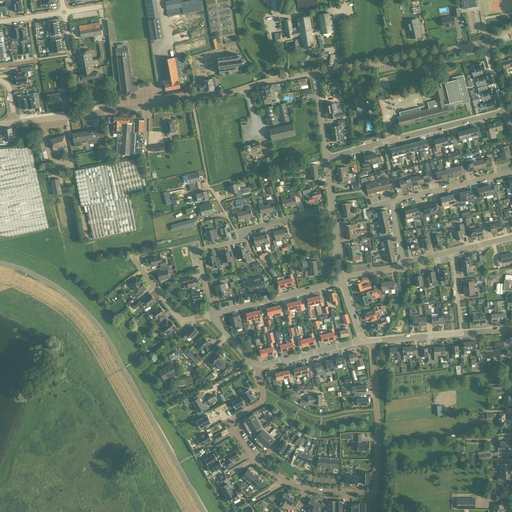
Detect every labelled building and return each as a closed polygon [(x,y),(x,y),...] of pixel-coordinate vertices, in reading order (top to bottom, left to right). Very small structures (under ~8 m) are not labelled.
[(20,0),(10,2),(12,10),(15,9),(16,12),(22,11),(20,0)] [(43,0),(44,5),(40,5),(40,9),(49,7),(48,4),(55,3),(54,0),(43,0)] [(155,0),(144,0),(148,20),(160,18),(159,13),(158,13),(155,0)] [(168,17),(202,11),(200,0),(193,0),(181,2),(180,0),(173,0),(165,1),(166,10),(168,17)] [(295,0),(295,1),(297,1),(297,6),(305,5),(305,8),(308,8),(306,0),(295,0)] [(461,0),(461,1),(463,9),(477,7),(475,0),(461,0)] [(290,16),(284,17),(287,38),(294,37),(295,38),(300,37),(302,47),(314,45),(312,35),(333,32),(330,13),(318,15),(320,28),(313,30),(310,16),(299,18),(297,19),(299,31),(293,32),(290,16)] [(451,25),(455,24),(453,16),(449,17),(449,18),(446,18),(441,19),(442,26),(447,26),(451,25)] [(147,20),(151,40),(164,38),(160,18),(148,20),(147,20)] [(410,39),(421,36),(417,19),(406,22),(407,29),(408,29),(410,39)] [(104,34),(102,22),(79,26),(81,38),(104,34)] [(11,36),(12,42),(21,40),(21,41),(20,30),(19,27),(18,28),(18,27),(14,27),(14,28),(13,28),(14,35),(11,36)] [(26,29),(20,30),(21,41),(27,40),(28,42),(31,42),(30,36),(27,37),(26,29)] [(128,47),(116,48),(121,93),(123,93),(131,92),(133,92),(133,91),(138,91),(136,79),(132,79),(128,47)] [(98,72),(95,72),(93,66),(96,66),(95,62),(93,63),(90,50),(75,53),(80,81),(99,77),(98,72)] [(219,68),(220,73),(227,72),(227,74),(231,74),(231,72),(238,71),(239,72),(241,72),(242,70),(242,66),(244,66),(246,63),(246,60),(243,58),(241,59),(241,57),(240,55),(237,54),(235,55),(217,58),(218,64),(215,64),(216,68),(219,68)] [(181,77),(185,76),(183,63),(184,63),(184,62),(186,62),(185,57),(182,58),(182,56),(160,60),(165,84),(166,90),(180,88),(179,83),(182,82),(181,77)] [(503,69),(511,67),(511,59),(501,62),(503,69)] [(477,65),(474,67),(475,72),(472,73),(474,78),(477,77),(483,74),(482,70),(485,69),(483,64),(482,64),(481,63),(477,65)] [(15,74),(14,74),(15,78),(16,78),(16,79),(27,78),(29,77),(28,71),(34,70),(33,66),(21,68),(22,72),(15,73),(15,74)] [(476,82),(477,87),(486,84),(485,80),(488,79),(486,73),(483,74),(477,77),(478,82),(476,82)] [(455,110),(453,105),(470,101),(464,80),(463,75),(451,78),(452,81),(440,84),(441,88),(433,90),(436,101),(427,103),(429,109),(397,117),(400,126),(449,114),(448,112),(455,110)] [(17,80),(16,80),(16,85),(17,84),(17,86),(25,84),(25,87),(31,86),(30,83),(28,84),(27,78),(16,79),(17,80)] [(203,81),(204,84),(205,91),(206,91),(206,92),(214,90),(213,89),(214,88),(214,87),(215,87),(216,86),(215,79),(214,79),(203,81)] [(205,91),(204,84),(202,85),(201,81),(199,82),(197,85),(197,86),(198,93),(205,91)] [(272,84),(261,87),(263,94),(264,93),(268,92),(268,94),(274,92),(272,84)] [(486,85),(478,88),(479,93),(480,92),(481,97),(493,94),(491,88),(488,89),(486,85)] [(92,95),(102,94),(101,87),(92,88),(92,95)] [(48,95),(48,96),(49,102),(49,103),(49,102),(53,102),(56,101),(60,101),(61,101),(60,100),(60,96),(66,95),(65,89),(58,90),(59,94),(48,95)] [(263,94),(265,104),(271,102),(276,102),(275,99),(274,92),(268,94),(268,92),(264,93),(263,94)] [(34,96),(27,97),(27,98),(28,98),(29,108),(29,109),(30,109),(30,110),(35,109),(35,108),(36,108),(35,101),(38,100),(37,93),(33,93),(34,96)] [(28,98),(22,99),(21,95),(17,95),(18,103),(22,103),(23,109),(24,109),(24,110),(28,109),(29,108),(28,98)] [(491,100),(489,95),(481,97),(484,108),(496,104),(494,99),(491,100)] [(355,116),(362,115),(361,109),(359,99),(358,99),(358,98),(356,98),(356,99),(351,100),(352,111),(353,110),(355,116)] [(281,122),(289,120),(286,103),(277,105),(279,114),(276,114),(274,106),(264,108),(268,126),(278,123),(277,119),(280,119),(281,122)] [(334,103),(328,105),(331,119),(335,118),(335,119),(343,117),(341,112),(334,114),(334,113),(336,112),(334,103)] [(365,108),(367,120),(373,119),(371,107),(365,108)] [(133,155),(133,154),(142,154),(144,121),(132,120),(132,118),(113,117),(109,117),(108,123),(113,123),(113,130),(113,134),(117,134),(116,155),(133,155)] [(497,121),(497,122),(488,125),(489,130),(485,130),(488,139),(495,138),(493,132),(503,130),(500,121),(497,121)] [(174,122),(165,123),(166,134),(175,133),(174,122)] [(272,141),(295,136),(293,123),(269,129),(272,141)] [(341,125),(338,125),(338,126),(331,127),(332,134),(342,133),(342,132),(341,125)] [(96,140),(104,139),(102,128),(87,131),(89,141),(89,144),(97,143),(96,140)] [(478,136),(478,139),(481,138),(479,131),(477,131),(476,128),(469,129),(472,137),(478,136)] [(0,134),(0,144),(6,144),(5,141),(13,140),(12,129),(4,130),(4,134),(0,134)] [(469,142),(468,138),(472,137),(469,129),(463,131),(466,142),(466,141),(467,145),(469,144),(469,142)] [(73,134),(75,144),(75,147),(80,146),(80,147),(82,147),(82,146),(82,147),(89,145),(89,144),(89,141),(87,131),(73,134)] [(460,144),(460,143),(466,142),(463,131),(457,132),(458,136),(455,137),(456,139),(458,146),(458,145),(460,144)] [(345,140),(343,140),(342,133),(332,134),(333,141),(336,140),(336,142),(340,141),(340,144),(346,143),(345,140)] [(58,137),(60,144),(59,144),(60,147),(67,145),(64,135),(58,137)] [(458,148),(458,146),(456,139),(453,139),(452,136),(446,137),(448,146),(452,145),(453,147),(455,147),(455,149),(458,148)] [(60,144),(58,137),(50,139),(52,149),(60,147),(59,144),(60,144)] [(443,150),(445,150),(444,146),(448,146),(446,137),(440,139),(442,147),(443,150)] [(434,152),(436,151),(436,149),(442,147),(440,139),(434,140),(434,139),(431,140),(434,152)] [(41,161),(48,159),(43,141),(36,143),(41,161)] [(419,149),(421,157),(424,157),(420,141),(414,143),(416,150),(419,149)] [(256,152),(258,151),(257,148),(260,147),(258,142),(253,144),(248,146),(246,146),(245,147),(244,148),(244,149),(244,150),(245,151),(246,152),(247,152),(248,152),(249,152),(249,153),(251,154),(256,153),(256,152)] [(500,154),(510,152),(508,146),(494,149),(495,152),(499,151),(500,154)] [(396,158),(398,166),(401,165),(400,163),(399,158),(398,155),(396,147),(390,149),(392,156),(396,155),(396,158)] [(0,235),(11,236),(48,228),(35,170),(30,148),(0,149),(0,235)] [(510,152),(500,154),(501,158),(496,159),(497,161),(511,158),(510,152)] [(384,161),(382,156),(377,157),(375,153),(369,155),(372,163),(372,165),(382,162),(384,161)] [(364,169),(370,167),(369,164),(372,163),(369,155),(361,157),(364,169)] [(477,155),(478,157),(477,157),(480,169),(486,167),(484,159),(481,160),(480,157),(479,155),(477,155)] [(127,195),(146,190),(139,158),(75,171),(81,206),(85,205),(92,238),(137,229),(130,197),(128,197),(127,195)] [(490,158),(489,158),(484,159),(486,167),(492,166),(490,158)] [(464,161),(465,167),(466,168),(468,168),(469,171),(475,170),(473,162),(470,163),(469,159),(467,160),(464,161)] [(439,163),(439,165),(443,180),(448,178),(445,170),(443,170),(442,168),(443,167),(442,165),(441,162),(439,163)] [(434,180),(438,179),(438,181),(443,180),(439,165),(436,166),(437,169),(438,169),(439,171),(433,173),(434,180)] [(463,175),(463,173),(465,172),(464,165),(455,167),(458,176),(463,175)] [(338,175),(345,174),(345,172),(348,171),(347,167),(337,168),(338,175)] [(432,176),(431,176),(430,170),(428,171),(427,169),(424,170),(425,174),(422,175),(424,183),(430,181),(433,180),(432,176)] [(318,172),(310,173),(311,175),(308,175),(308,180),(318,179),(318,172)] [(403,172),(404,177),(406,187),(412,186),(410,178),(407,178),(406,173),(404,172),(403,172)] [(419,176),(418,172),(415,172),(418,184),(424,183),(422,175),(419,176)] [(196,189),(201,188),(200,182),(200,181),(198,173),(187,175),(189,184),(195,183),(196,189)] [(395,179),(397,184),(399,184),(400,188),(406,187),(404,177),(395,179)] [(50,180),(53,195),(62,194),(59,179),(50,180)] [(383,180),(385,190),(391,188),(389,179),(383,180)] [(385,190),(383,180),(377,182),(380,191),(385,190)] [(380,191),(377,182),(371,183),(374,193),(380,191)] [(231,193),(232,193),(237,192),(236,186),(240,185),(240,183),(235,184),(230,186),(231,189),(230,189),(229,190),(230,193),(231,193)] [(374,193),(371,183),(365,184),(368,194),(374,193)] [(490,186),(484,187),(486,196),(492,194),(493,198),(496,197),(497,197),(496,192),(495,190),(491,191),(490,186)] [(249,187),(241,189),(241,191),(242,193),(243,195),(250,194),(250,191),(249,187)] [(479,194),(476,195),(478,202),(481,201),(480,200),(483,199),(483,198),(483,196),(486,196),(484,187),(478,189),(479,193),(479,194)] [(306,190),(302,191),(303,195),(306,195),(307,198),(308,198),(309,200),(313,199),(313,201),(314,202),(317,201),(316,198),(321,197),(319,191),(314,192),(311,193),(309,193),(308,190),(306,190)] [(472,190),(465,192),(467,200),(470,200),(471,202),(472,202),(474,202),(475,203),(478,202),(476,195),(473,195),(473,194),(472,190)] [(198,194),(196,194),(195,193),(191,194),(193,203),(200,201),(202,200),(208,199),(206,191),(200,193),(201,193),(198,194)] [(460,199),(457,199),(459,207),(462,206),(465,205),(464,201),(467,200),(465,192),(459,193),(460,197),(460,199)] [(288,199),(290,206),(297,204),(294,194),(290,195),(290,198),(288,199)] [(452,204),(452,206),(453,207),(456,206),(456,208),(459,207),(457,198),(454,199),(453,195),(447,196),(449,205),(452,204)] [(290,206),(288,199),(286,199),(285,196),(281,198),(283,208),(290,206)] [(443,207),(449,205),(447,196),(440,198),(442,204),(439,205),(440,207),(441,212),(444,211),(443,207)] [(266,205),(268,212),(275,210),(272,200),(267,202),(268,204),(266,205)] [(198,211),(199,217),(214,213),(211,203),(199,207),(200,210),(198,211)] [(268,212),(266,205),(264,205),(263,203),(258,204),(261,214),(268,212)] [(343,211),(350,210),(350,208),(352,208),(352,203),(342,204),(343,211)] [(441,214),(441,212),(440,207),(437,208),(435,203),(429,205),(431,214),(432,213),(434,215),(436,215),(437,212),(438,215),(441,214)] [(426,217),(425,215),(426,215),(427,217),(430,216),(430,214),(431,214),(429,205),(423,206),(420,207),(423,218),(426,217)] [(244,211),(246,218),(252,216),(250,206),(245,208),(246,210),(244,211)] [(415,218),(415,219),(416,220),(423,218),(420,207),(417,208),(411,209),(413,218),(415,218)] [(241,209),(236,210),(239,220),(246,218),(244,211),(242,212),(241,209)] [(408,225),(408,222),(414,221),(413,218),(411,209),(404,211),(401,212),(403,218),(405,226),(408,225)] [(350,210),(343,211),(343,218),(354,217),(353,212),(350,212),(350,210)] [(501,224),(503,223),(502,217),(499,218),(500,222),(498,223),(498,219),(494,220),(497,231),(502,230),(501,224)] [(494,221),(489,222),(488,221),(485,221),(487,227),(490,226),(492,233),(497,231),(494,220),(494,221)] [(303,238),(313,236),(311,222),(301,224),(301,229),(304,228),(305,233),(302,233),(303,238)] [(222,237),(228,236),(227,231),(230,230),(229,224),(222,225),(223,228),(220,229),(222,237)] [(346,232),(353,231),(352,230),(355,229),(355,224),(345,226),(346,232)] [(461,232),(464,231),(463,224),(457,226),(457,228),(456,229),(457,231),(454,232),(456,240),(463,238),(461,232)] [(475,229),(475,225),(469,227),(472,237),(478,236),(476,229),(475,229)] [(379,232),(380,237),(386,235),(385,233),(390,232),(388,226),(380,228),(381,231),(379,232)] [(280,230),(282,237),(284,237),(285,239),(290,238),(287,228),(280,230)] [(204,236),(205,237),(207,236),(208,241),(214,239),(214,237),(217,237),(216,229),(206,231),(206,232),(205,233),(204,234),(204,236)] [(282,237),(280,230),(273,232),(276,242),(281,241),(280,238),(282,237)] [(421,236),(421,239),(424,248),(430,246),(428,238),(431,238),(430,231),(424,232),(424,236),(421,236)] [(433,236),(435,245),(441,244),(440,237),(443,236),(441,231),(437,232),(437,235),(433,236)] [(260,236),(262,243),(264,242),(265,245),(269,244),(267,234),(260,236)] [(262,243),(260,236),(253,238),(256,248),(260,246),(260,243),(262,243)] [(407,245),(410,244),(411,251),(418,249),(415,237),(411,238),(411,237),(405,239),(407,245)] [(349,254),(355,253),(355,251),(358,250),(357,246),(348,247),(349,254)] [(238,259),(242,258),(243,260),(244,260),(244,262),(250,261),(248,253),(245,253),(244,248),(236,250),(238,259)] [(222,263),(228,261),(229,265),(231,264),(231,266),(235,265),(233,259),(230,259),(228,252),(221,254),(222,258),(221,258),(222,263)] [(502,263),(511,260),(511,253),(500,255),(502,263)] [(160,264),(161,267),(167,266),(166,260),(162,260),(161,260),(160,256),(157,257),(156,256),(154,256),(153,258),(150,258),(152,266),(160,264)] [(216,265),(217,268),(220,268),(218,257),(215,258),(214,256),(208,257),(210,266),(216,265)] [(470,262),(473,262),(472,256),(464,257),(465,261),(462,261),(462,267),(470,266),(470,262)] [(117,260),(111,265),(114,269),(118,267),(120,270),(121,269),(128,264),(126,261),(125,262),(124,259),(119,263),(117,260)] [(128,264),(120,270),(121,271),(124,275),(122,277),(125,279),(129,276),(127,273),(131,270),(130,267),(128,264)] [(164,267),(165,270),(157,272),(158,272),(157,272),(156,273),(157,275),(158,276),(160,281),(169,278),(167,270),(171,269),(170,265),(164,267)] [(317,268),(310,268),(310,271),(307,271),(308,276),(318,275),(317,268)] [(442,281),(449,279),(447,270),(441,271),(441,274),(438,275),(439,283),(443,283),(442,281)] [(432,282),(435,282),(434,272),(427,273),(428,277),(425,277),(426,287),(433,286),(432,282)] [(284,280),(286,287),(293,285),(292,279),(292,274),(289,275),(289,279),(284,280)] [(425,284),(426,284),(424,277),(422,278),(421,277),(420,274),(417,275),(418,276),(415,277),(416,286),(420,286),(420,289),(425,288),(425,284)] [(257,289),(266,286),(263,276),(246,281),(250,292),(257,290),(257,289)] [(189,288),(198,285),(197,278),(190,280),(189,277),(183,279),(185,289),(189,288)] [(129,288),(132,286),(134,289),(142,283),(138,278),(138,279),(137,278),(133,281),(131,279),(125,283),(129,288)] [(286,287),(284,280),(279,281),(279,278),(276,278),(277,282),(279,288),(286,287)] [(471,279),(471,282),(464,282),(464,289),(474,288),(473,284),(477,283),(477,278),(471,279)] [(221,284),(215,286),(217,291),(226,289),(225,283),(227,283),(227,279),(220,281),(221,284)] [(511,280),(504,280),(503,290),(511,290),(511,280)] [(355,284),(357,292),(363,290),(363,291),(367,289),(371,288),(370,283),(366,285),(362,287),(360,282),(360,283),(355,284)] [(382,288),(379,288),(379,294),(380,297),(380,299),(383,298),(382,294),(385,294),(385,293),(389,293),(388,292),(387,282),(381,283),(381,284),(382,288)] [(136,291),(133,293),(137,298),(142,294),(140,291),(145,288),(144,287),(145,287),(142,283),(134,289),(136,291)] [(365,296),(359,298),(362,305),(368,303),(372,302),(370,297),(372,296),(374,296),(379,294),(379,288),(378,288),(374,289),(370,291),(371,291),(366,293),(367,297),(366,297),(365,296)] [(478,292),(474,292),(474,288),(464,289),(465,295),(472,295),(473,298),(479,297),(478,292)] [(218,297),(224,296),(225,299),(231,298),(230,294),(227,295),(226,289),(217,291),(218,297)] [(194,301),(196,300),(197,303),(201,302),(200,299),(201,299),(200,292),(194,293),(193,290),(187,292),(189,298),(193,297),(194,301)] [(335,292),(328,294),(330,302),(334,301),(335,305),(338,304),(337,300),(339,299),(338,296),(336,297),(335,292)] [(148,307),(156,301),(151,295),(146,299),(145,298),(142,300),(148,307)] [(319,306),(323,306),(322,302),(320,296),(313,297),(315,304),(319,303),(319,306)] [(308,306),(308,309),(312,308),(311,305),(315,304),(313,297),(307,299),(309,306),(308,306)] [(135,309),(141,304),(138,299),(131,304),(135,309)] [(299,311),(303,310),(302,307),(301,307),(300,301),(293,302),(295,309),(298,308),(299,311)] [(287,304),(288,311),(287,311),(288,314),(292,313),(291,310),(295,309),(293,302),(287,304)] [(279,316),(283,315),(282,312),(281,312),(279,306),(273,307),(274,314),(278,313),(279,316)] [(160,322),(165,318),(163,315),(165,314),(160,307),(156,310),(154,309),(151,311),(153,313),(152,313),(157,320),(157,319),(160,322)] [(266,309),(268,315),(267,316),(268,319),(271,318),(271,315),(274,314),(273,307),(266,309)] [(447,315),(444,316),(445,324),(451,323),(450,315),(450,314),(453,314),(453,307),(450,307),(450,311),(447,311),(447,315)] [(498,307),(499,321),(506,321),(505,313),(501,313),(501,307),(498,307)] [(469,315),(472,315),(473,324),(479,323),(478,312),(472,312),(472,308),(469,308),(469,315)] [(332,309),(328,309),(330,318),(333,317),(337,317),(336,312),(333,313),(332,309)] [(378,312),(377,309),(364,313),(365,316),(364,316),(365,319),(366,319),(366,320),(369,319),(370,322),(376,320),(376,317),(375,313),(378,312)] [(262,320),(261,316),(260,317),(259,310),(252,312),(255,322),(262,320)] [(412,310),(409,310),(410,317),(410,323),(413,323),(414,326),(420,326),(419,318),(419,314),(412,315),(412,310)] [(246,320),(247,324),(255,322),(252,312),(246,314),(247,320),(246,320)] [(236,316),(230,318),(230,319),(230,320),(231,323),(232,327),(236,326),(236,329),(242,328),(241,322),(238,323),(236,316)] [(171,332),(176,328),(171,321),(169,322),(167,319),(161,324),(163,327),(168,335),(171,332)] [(370,332),(378,330),(377,326),(380,325),(379,322),(368,325),(370,332)] [(341,337),(348,335),(347,329),(346,326),(343,327),(342,327),(343,330),(339,331),(341,337)] [(192,339),(198,332),(193,327),(188,332),(185,330),(181,334),(185,339),(187,338),(188,338),(190,336),(192,339)] [(335,339),(333,332),(334,332),(333,328),(330,329),(331,333),(327,334),(328,341),(335,339)] [(320,335),(322,342),(328,341),(327,334),(326,330),(319,332),(319,336),(320,335)] [(314,337),(313,333),(309,334),(310,338),(306,339),(308,346),(315,344),(313,337),(314,337)] [(300,340),(302,347),(308,346),(306,339),(303,340),(302,336),(298,337),(299,341),(300,340)] [(205,352),(210,347),(208,345),(209,343),(204,338),(197,346),(202,350),(203,349),(205,352)] [(294,349),(293,342),(293,338),(289,339),(290,343),(286,344),(288,350),(294,349)] [(281,341),(279,341),(281,352),(288,350),(286,344),(282,344),(281,341)] [(476,350),(475,341),(469,342),(470,350),(473,350),(474,356),(480,356),(479,350),(476,350)] [(467,354),(466,351),(470,350),(469,342),(463,342),(463,347),(460,347),(461,355),(461,358),(463,358),(463,354),(467,354)] [(274,354),(272,347),(273,347),(272,343),(269,344),(270,348),(266,349),(268,355),(274,354)] [(504,343),(495,343),(495,351),(504,351),(504,343)] [(258,347),(259,350),(261,357),(268,355),(266,349),(262,350),(261,346),(258,347)] [(415,346),(409,347),(409,355),(413,355),(413,358),(418,358),(418,352),(418,350),(418,349),(415,350),(415,346)] [(457,346),(451,346),(452,351),(449,351),(449,362),(451,362),(451,358),(455,358),(455,354),(458,354),(457,346)] [(403,351),(400,351),(400,352),(400,359),(403,359),(406,359),(410,359),(410,357),(409,355),(409,347),(402,347),(402,348),(403,351)] [(433,348),(434,352),(431,352),(431,362),(432,362),(433,361),(433,360),(437,359),(437,356),(440,355),(439,347),(433,348)] [(446,351),(445,347),(439,347),(440,355),(443,355),(443,359),(447,359),(448,362),(449,362),(449,351),(446,351)] [(396,348),(389,348),(390,357),(394,357),(394,360),(395,360),(400,359),(400,352),(400,351),(397,351),(396,348)] [(421,352),(418,352),(418,358),(418,359),(419,359),(422,359),(421,357),(425,357),(426,363),(432,363),(431,362),(431,352),(428,353),(427,348),(421,349),(421,352)] [(177,350),(168,355),(171,361),(180,356),(177,350)] [(196,364),(199,361),(189,351),(186,354),(196,364)] [(500,351),(486,352),(486,359),(490,359),(490,360),(496,360),(496,358),(500,358),(500,351)] [(218,368),(224,362),(221,359),(222,358),(217,353),(210,361),(214,366),(215,365),(218,368)] [(356,360),(357,364),(357,367),(364,365),(362,357),(358,359),(356,354),(349,355),(350,361),(356,360)] [(346,367),(345,363),(344,363),(343,357),(335,359),(337,365),(342,364),(343,368),(344,372),(347,371),(346,367)] [(331,360),(325,361),(327,369),(328,373),(332,372),(336,371),(334,363),(332,364),(331,360)] [(224,362),(218,368),(220,370),(219,371),(224,376),(232,368),(227,363),(226,364),(224,362)] [(318,375),(321,374),(322,374),(323,378),(327,377),(324,365),(321,366),(320,362),(314,364),(316,371),(317,371),(318,375)] [(164,379),(176,373),(171,365),(159,371),(164,379)] [(310,372),(308,373),(306,366),(300,367),(301,374),(305,373),(306,377),(306,379),(309,378),(312,378),(310,372)] [(296,379),(299,379),(298,375),(301,374),(300,367),(293,369),(295,376),(292,376),(294,384),(295,386),(298,385),(297,381),(296,381),(296,379)] [(291,385),(294,384),(292,376),(290,377),(288,370),(281,372),(283,379),(287,378),(288,382),(290,381),(291,385)] [(283,379),(281,372),(275,374),(276,377),(272,378),(274,385),(281,384),(280,380),(283,379)] [(359,384),(359,385),(359,386),(354,386),(355,392),(354,392),(354,396),(359,395),(359,392),(367,392),(366,385),(363,385),(363,384),(359,384)] [(249,390),(243,393),(245,396),(248,402),(248,403),(254,399),(252,396),(253,395),(251,392),(250,392),(249,390)] [(185,404),(187,404),(192,401),(198,412),(202,410),(203,411),(208,408),(205,403),(202,404),(199,398),(202,397),(200,393),(192,397),(192,396),(183,400),(185,404)] [(218,396),(222,403),(226,400),(222,393),(218,396)] [(209,402),(216,398),(213,394),(206,398),(209,402)] [(315,404),(322,404),(321,395),(307,396),(307,399),(300,400),(300,404),(307,404),(315,404)] [(359,395),(354,396),(354,399),(357,399),(358,405),(362,405),(362,407),(366,406),(366,405),(369,404),(369,398),(359,398),(359,395)] [(511,395),(502,396),(502,405),(511,404),(511,395)] [(248,402),(245,396),(241,398),(232,403),(235,409),(236,408),(237,409),(240,407),(245,404),(244,403),(248,402)] [(227,410),(223,404),(212,410),(215,416),(227,410)] [(510,428),(510,420),(504,420),(505,413),(499,413),(498,421),(501,421),(500,428),(510,428)] [(252,433),(255,431),(256,433),(257,432),(259,434),(256,437),(258,439),(256,441),(263,448),(265,446),(267,448),(274,440),(263,430),(261,427),(256,418),(254,414),(244,419),(246,422),(243,423),(248,432),(251,430),(252,433)] [(208,424),(211,422),(207,415),(196,422),(197,423),(196,424),(198,428),(199,427),(200,428),(204,427),(205,429),(209,426),(208,424)] [(212,441),(208,434),(205,436),(204,435),(200,437),(201,438),(197,440),(201,447),(212,441)] [(358,444),(358,448),(358,451),(362,451),(362,452),(365,452),(365,451),(369,451),(369,444),(361,444),(361,442),(362,442),(362,441),(361,441),(362,435),(355,435),(355,437),(355,441),(355,442),(358,442),(358,444)] [(510,453),(510,449),(511,449),(511,448),(511,447),(511,436),(498,436),(498,453),(510,453)] [(282,453),(289,444),(284,440),(282,438),(279,442),(281,444),(277,450),(282,453)] [(289,444),(282,453),(287,457),(291,451),(294,453),(297,449),(294,447),(289,444)] [(208,466),(218,461),(216,457),(220,455),(216,449),(212,451),(214,454),(204,460),(208,466)] [(300,461),(304,451),(299,449),(295,459),(300,461)] [(230,458),(229,460),(226,462),(229,467),(234,464),(233,461),(239,457),(236,451),(234,452),(233,451),(230,453),(231,453),(228,455),(230,458)] [(305,463),(309,453),(304,451),(300,461),(305,463)] [(309,453),(305,463),(310,465),(314,455),(309,453)] [(219,460),(218,461),(208,466),(208,467),(211,473),(221,467),(223,471),(228,469),(224,463),(221,464),(219,460)] [(497,466),(500,466),(501,471),(510,471),(510,463),(508,463),(508,460),(496,460),(497,466)] [(246,481),(253,473),(248,469),(242,477),(246,481)] [(501,476),(497,476),(497,481),(509,481),(508,478),(510,478),(510,471),(501,471),(501,476)] [(369,472),(362,472),(362,475),(357,475),(357,482),(362,482),(362,483),(365,483),(365,484),(368,484),(368,483),(369,483),(369,472)] [(253,473),(246,481),(250,484),(257,476),(253,473)] [(357,482),(357,475),(355,475),(355,476),(345,476),(345,483),(346,483),(346,484),(349,484),(349,483),(356,483),(356,482),(357,482)] [(257,476),(250,484),(254,488),(261,480),(257,476)] [(261,480),(254,488),(259,491),(265,483),(261,480)] [(226,496),(233,492),(228,484),(221,488),(226,496)] [(233,492),(226,496),(226,497),(230,504),(240,498),(239,495),(243,492),(241,488),(236,491),(233,492)] [(284,509),(287,504),(290,505),(295,498),(292,497),(292,496),(289,493),(288,494),(285,493),(281,500),(282,500),(279,506),(284,509)] [(471,508),(471,499),(457,498),(457,508),(471,508)] [(307,511),(313,511),(315,510),(317,511),(321,504),(318,502),(315,500),(314,501),(311,499),(310,500),(309,500),(307,503),(308,503),(307,505),(311,507),(309,509),(307,511)] [(238,504),(240,509),(247,505),(245,500),(238,504)] [(335,511),(336,501),(329,501),(329,510),(326,510),(326,511),(335,511)] [(336,501),(335,511),(346,511),(346,510),(342,510),(342,501),(336,501)] [(359,504),(358,511),(369,511),(369,507),(367,507),(366,507),(366,503),(363,503),(363,502),(360,502),(360,503),(359,503),(359,504)]
